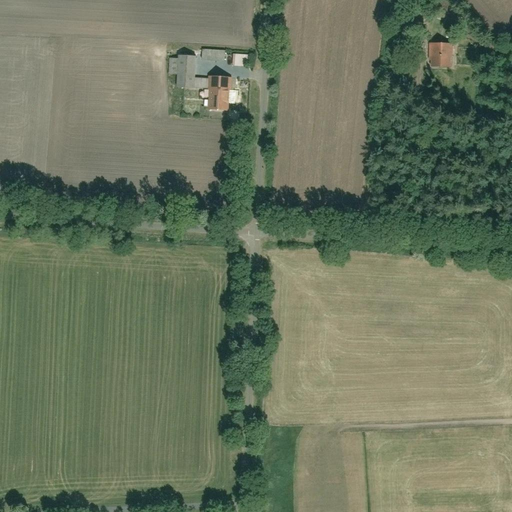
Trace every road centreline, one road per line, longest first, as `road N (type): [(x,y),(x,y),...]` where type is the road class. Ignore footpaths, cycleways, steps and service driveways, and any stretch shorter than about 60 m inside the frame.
road 1 (residential): [(240,511),(255,234)]
road 2 (unclassified): [(511,251),(255,234)]
road 3 (unclassified): [(255,234),(0,219)]
road 4 (residential): [(255,234),(267,0)]
